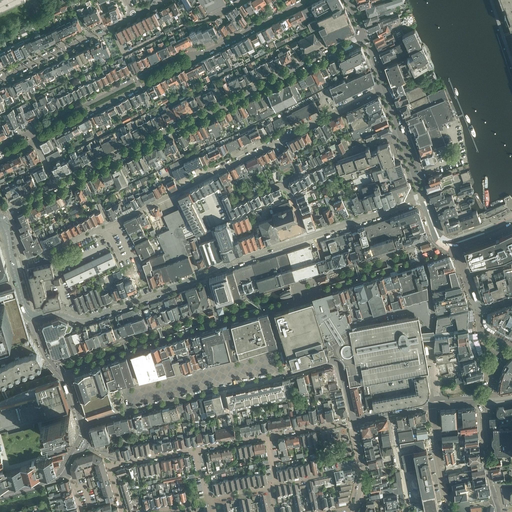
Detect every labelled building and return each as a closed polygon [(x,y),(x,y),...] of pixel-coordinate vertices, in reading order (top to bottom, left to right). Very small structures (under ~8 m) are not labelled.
[(97,10),(97,9),(91,12),(91,11),(92,10),(90,5),(91,4),(89,0),(85,2),(90,12),(95,23),(102,20),(100,16),(97,10)] [(104,9),(108,7),(106,4),(109,3),(108,0),(101,3),(104,9)] [(179,2),(178,1),(178,2),(181,8),(184,6),(185,8),(191,5),(187,0),(180,0),(181,1),(179,2)] [(199,0),(197,0),(196,1),(198,5),(197,5),(200,11),(197,13),(200,18),(208,13),(199,0)] [(199,0),(208,13),(211,12),(211,11),(211,10),(214,9),(215,9),(214,8),(218,7),(221,5),(222,5),(225,3),(225,4),(225,3),(226,3),(223,0),(199,0)] [(247,9),(249,12),(250,13),(257,9),(251,0),(250,0),(247,3),(248,5),(246,7),(247,9)] [(266,3),(264,0),(253,0),(253,1),(252,2),(258,10),(261,9),(264,14),(268,11),(263,5),(266,3)] [(272,0),(278,10),(281,8),(275,0),(272,0)] [(301,10),(306,19),(308,22),(308,23),(315,19),(315,18),(316,18),(316,19),(333,11),(334,14),(345,8),(343,9),(340,2),(341,1),(340,0),(320,0),(312,5),(308,6),(301,10)] [(370,0),(362,0),(357,2),(359,8),(360,8),(372,5),(371,2),(370,0)] [(377,4),(366,8),(368,16),(392,8),(403,4),(403,2),(403,1),(402,0),(390,0),(377,4)] [(511,0),(502,0),(503,3),(502,4),(503,3),(505,9),(504,9),(510,27),(511,26),(511,0)] [(176,19),(178,23),(180,26),(185,25),(182,19),(177,15),(176,13),(180,11),(178,6),(177,7),(175,2),(170,5),(171,5),(169,6),(173,14),(176,19)] [(249,12),(247,9),(246,9),(243,4),(238,8),(243,16),(249,12)] [(109,9),(114,21),(118,19),(119,18),(118,18),(121,17),(118,10),(118,9),(117,6),(109,9)] [(170,15),(173,14),(169,6),(168,6),(167,6),(166,7),(166,8),(164,9),(171,21),(173,20),(170,15)] [(236,7),(231,11),(235,17),(237,15),(236,14),(239,13),(236,7)] [(89,26),(95,23),(90,12),(85,15),(85,14),(86,13),(83,8),(81,9),(80,8),(76,10),(77,11),(78,10),(81,17),(84,15),(89,26)] [(153,10),(158,19),(160,24),(163,23),(161,18),(162,17),(157,8),(153,10)] [(308,22),(310,28),(311,30),(318,27),(316,23),(318,22),(319,26),(327,43),(353,32),(354,29),(345,8),(334,14),(333,11),(316,19),(316,18),(315,18),(315,19),(308,23),(308,22)] [(368,16),(363,18),(366,24),(372,22),(379,19),(378,16),(393,11),(392,8),(368,16)] [(169,22),(171,21),(164,9),(163,9),(162,9),(161,10),(160,10),(160,11),(164,19),(166,17),(169,22)] [(189,11),(194,20),(198,18),(193,9),(189,11)] [(295,13),(289,17),(293,24),(294,26),(293,24),(299,21),(305,18),(306,20),(306,19),(301,10),(295,13)] [(238,21),(235,17),(231,11),(228,13),(227,14),(229,18),(231,17),(232,19),(234,23),(235,23),(238,21)] [(108,12),(104,14),(109,24),(112,22),(109,15),(108,12)] [(154,13),(149,15),(154,25),(159,23),(154,13)] [(104,14),(100,16),(102,20),(105,26),(109,24),(104,14)] [(382,20),(366,26),(369,31),(370,32),(371,31),(383,25),(384,26),(399,19),(400,18),(398,14),(390,17),(382,20)] [(149,15),(144,18),(150,28),(154,25),(149,15)] [(235,17),(238,21),(241,26),(243,25),(244,25),(246,24),(246,23),(242,16),(239,18),(238,17),(239,17),(238,15),(237,15),(235,17)] [(384,26),(376,30),(379,36),(390,31),(392,29),(398,26),(399,29),(404,27),(403,25),(405,24),(408,25),(411,24),(413,20),(411,17),(408,16),(404,17),(403,21),(401,22),(399,19),(384,26)] [(219,18),(213,21),(217,27),(218,26),(217,25),(222,22),(223,23),(224,22),(223,21),(221,17),(220,18),(219,18)] [(144,18),(140,20),(145,30),(150,28),(144,18)] [(72,22),(73,23),(77,31),(82,29),(78,19),(72,22)] [(232,19),(230,20),(236,29),(239,27),(239,28),(242,27),(241,26),(238,21),(235,23),(234,23),(232,19)] [(289,31),(290,30),(288,25),(287,24),(286,22),(285,19),(283,20),(281,20),(281,21),(284,28),(287,27),(289,31)] [(140,20),(135,23),(140,33),(145,30),(140,20)] [(236,29),(230,20),(229,20),(227,21),(229,23),(226,25),(231,32),(236,29)] [(280,21),(276,23),(282,35),(284,34),(283,32),(285,30),(280,21)] [(67,23),(67,25),(72,34),(73,34),(74,33),(75,32),(77,31),(73,23),(71,24),(70,22),(67,23)] [(135,23),(130,25),(135,35),(140,33),(135,23)] [(282,35),(276,23),(272,25),(277,35),(279,34),(280,36),(282,35)] [(65,24),(62,25),(67,36),(68,36),(69,36),(69,35),(71,34),(72,34),(67,25),(66,26),(65,24)] [(56,28),(57,29),(61,39),(61,38),(61,39),(62,38),(63,39),(64,38),(64,37),(65,37),(67,36),(62,25),(56,28)] [(130,25),(125,27),(130,38),(135,35),(130,25)] [(218,26),(217,27),(222,36),(224,34),(226,33),(227,34),(228,33),(228,32),(229,31),(224,25),(221,27),(220,25),(218,26)] [(262,30),(267,41),(272,50),(279,46),(278,44),(275,45),(272,38),(274,37),(272,34),(275,33),(271,25),(262,30)] [(213,26),(208,29),(213,39),(215,37),(216,39),(219,38),(213,26)] [(125,27),(120,30),(125,40),(130,38),(125,27)] [(57,29),(52,31),(56,41),(61,39),(57,29)] [(182,39),(179,40),(183,48),(186,47),(186,46),(188,45),(187,45),(181,30),(180,29),(178,30),(179,33),(182,39)] [(183,29),(181,30),(187,45),(189,45),(190,45),(192,44),(192,43),(193,43),(187,32),(185,33),(183,29)] [(208,29),(202,32),(207,41),(210,40),(211,42),(214,40),(213,39),(208,29)] [(379,36),(373,39),(375,43),(391,35),(397,31),(396,29),(390,32),(390,31),(379,36)] [(125,40),(120,30),(115,32),(120,42),(125,40)] [(196,32),(195,30),(189,33),(194,43),(197,41),(198,43),(201,42),(196,32)] [(201,30),(196,32),(201,42),(203,41),(204,43),(207,41),(202,32),(201,30)] [(262,30),(256,33),(261,41),(264,40),(265,42),(267,41),(262,30)] [(391,35),(375,43),(377,47),(387,42),(387,41),(394,38),(395,39),(401,36),(403,35),(404,35),(401,30),(391,35)] [(422,45),(414,30),(404,35),(403,35),(410,50),(410,51),(413,57),(411,58),(410,57),(407,58),(414,74),(431,64),(428,59),(429,58),(422,45)] [(52,31),(47,33),(51,43),(54,42),(56,41),(52,31)] [(294,49),(301,45),(301,47),(300,47),(301,48),(302,48),(304,53),(320,45),(314,32),(291,44),(294,49)] [(47,33),(41,36),(46,46),(48,45),(51,43),(51,44),(51,43),(47,33)] [(171,33),(170,34),(178,51),(179,50),(180,49),(180,50),(182,49),(182,48),(183,48),(179,40),(176,41),(173,36),(171,33)] [(256,33),(249,37),(253,44),(258,42),(261,46),(263,45),(261,41),(256,33)] [(35,36),(35,37),(41,48),(46,46),(41,36),(40,34),(35,36)] [(178,51),(170,34),(168,35),(169,37),(169,38),(172,43),(169,45),(172,53),(173,53),(174,53),(175,52),(176,51),(178,51)] [(403,35),(401,36),(403,41),(379,52),(381,56),(382,56),(382,57),(382,58),(383,61),(397,55),(397,56),(409,50),(409,51),(410,51),(410,50),(403,35)] [(403,41),(401,36),(395,39),(393,40),(393,41),(377,48),(379,52),(403,41)] [(35,37),(30,39),(36,51),(41,48),(35,37)] [(159,40),(160,43),(166,56),(168,55),(169,55),(171,54),(171,53),(172,53),(168,45),(167,44),(164,45),(161,38),(159,39),(159,40)] [(252,46),(248,38),(242,40),(247,49),(248,52),(253,49),(252,47),(252,46)] [(36,51),(30,39),(30,40),(30,39),(25,42),(26,44),(30,53),(31,53),(32,53),(33,53),(34,52),(36,51)] [(242,40),(237,43),(242,52),(247,49),(242,40)] [(10,42),(11,45),(12,45),(18,58),(20,57),(22,57),(23,57),(24,55),(18,43),(15,44),(14,44),(12,41),(10,42)] [(22,41),(18,43),(24,55),(24,56),(30,54),(25,44),(25,43),(23,44),(22,41)] [(107,55),(111,54),(107,45),(104,47),(102,42),(100,43),(99,41),(95,43),(96,45),(101,55),(104,54),(105,56),(107,55)] [(11,45),(7,47),(5,42),(2,43),(11,61),(13,60),(15,61),(17,60),(17,58),(11,45)] [(157,50),(157,51),(161,58),(162,58),(163,58),(164,58),(164,57),(166,56),(160,43),(159,43),(158,44),(160,49),(157,50)] [(237,43),(232,46),(231,46),(236,55),(242,52),(237,43)] [(150,44),(148,45),(156,61),(158,60),(157,60),(161,58),(157,51),(155,52),(152,47),(150,44)] [(104,61),(101,55),(96,45),(94,46),(94,45),(93,45),(92,46),(91,47),(96,58),(98,56),(101,62),(104,61)] [(147,56),(151,64),(154,62),(155,62),(156,61),(148,45),(146,45),(148,49),(147,49),(150,54),(147,56)] [(84,50),(88,59),(89,58),(89,59),(88,60),(91,65),(94,64),(91,59),(95,58),(90,47),(89,48),(88,47),(87,48),(86,49),(84,50)] [(236,59),(230,47),(229,48),(228,47),(227,48),(227,49),(230,56),(232,55),(235,61),(236,60),(236,59)] [(344,75),(365,66),(365,67),(369,65),(368,65),(365,58),(366,58),(366,57),(361,47),(338,58),(342,70),(344,75)] [(0,54),(0,55),(5,64),(7,63),(9,64),(10,63),(11,62),(11,61),(6,50),(2,52),(0,48),(0,54)] [(276,49),(279,55),(283,63),(290,60),(291,58),(289,55),(291,54),(289,50),(287,51),(283,53),(282,51),(280,52),(279,50),(281,49),(280,48),(276,49)] [(140,49),(138,50),(145,66),(147,65),(147,66),(147,65),(148,65),(150,65),(150,64),(151,64),(147,56),(144,57),(141,52),(140,49)] [(221,52),(227,62),(230,69),(232,68),(229,61),(227,58),(229,57),(226,49),(225,50),(224,49),(223,50),(223,51),(221,52)] [(88,59),(84,50),(80,52),(84,61),(88,59)] [(145,66),(138,50),(135,51),(139,59),(136,61),(140,69),(141,69),(142,69),(143,68),(144,67),(146,66),(145,66)] [(80,64),(84,61),(80,52),(75,54),(80,64)] [(220,52),(214,54),(218,62),(224,58),(223,56),(222,56),(220,52)] [(209,57),(209,58),(211,61),(213,65),(218,63),(218,62),(214,54),(209,57)] [(72,56),(70,57),(75,67),(80,64),(75,55),(72,56)] [(272,58),(273,59),(277,68),(284,65),(283,63),(279,55),(272,58)] [(272,71),(277,68),(273,59),(269,61),(267,56),(264,57),(266,62),(267,62),(272,71)] [(70,57),(65,60),(70,69),(75,67),(70,57)] [(414,74),(407,58),(393,64),(393,63),(387,66),(390,75),(391,74),(395,82),(391,84),(392,85),(401,81),(405,79),(414,74)] [(205,71),(206,73),(211,71),(206,60),(205,59),(200,62),(205,71)] [(60,62),(64,71),(70,69),(65,60),(60,62)] [(136,60),(132,62),(136,71),(140,69),(136,60)] [(326,65),(327,66),(335,81),(338,79),(336,75),(335,75),(333,76),(333,75),(333,73),(339,70),(334,61),(333,60),(331,61),(331,62),(330,63),(326,65)] [(56,64),(55,64),(59,74),(64,71),(60,62),(56,63),(56,64)] [(110,71),(111,71),(114,79),(120,77),(114,66),(112,62),(110,64),(113,69),(110,71)] [(136,71),(132,62),(128,63),(132,72),(136,71)] [(254,62),(252,64),(255,69),(259,77),(265,74),(260,65),(257,67),(254,62)] [(266,62),(260,65),(265,74),(271,71),(267,62),(266,62)] [(114,65),(114,66),(120,77),(125,74),(121,68),(119,63),(117,64),(114,65)] [(55,64),(49,67),(54,76),(59,74),(55,64)] [(251,70),(248,71),(252,80),(259,77),(255,69),(252,64),(248,65),(251,70)] [(127,65),(121,68),(125,74),(130,72),(127,65)] [(193,65),(189,67),(193,76),(195,75),(196,78),(198,77),(193,65)] [(324,65),(319,67),(324,76),(327,75),(329,78),(330,77),(331,79),(327,82),(328,85),(335,81),(327,66),(326,66),(325,65),(324,65)] [(369,66),(369,65),(365,67),(365,66),(344,75),(345,79),(345,80),(354,76),(355,76),(371,69),(369,65),(369,66)] [(102,67),(103,69),(109,82),(114,79),(111,71),(106,73),(105,71),(106,71),(104,66),(102,67)] [(44,69),(49,79),(54,76),(49,67),(44,69)] [(245,73),(243,75),(247,83),(252,80),(248,71),(245,67),(243,68),(245,73)] [(319,67),(311,71),(317,83),(320,88),(320,89),(323,87),(321,82),(323,81),(322,80),(325,79),(324,76),(319,67)] [(39,72),(43,79),(43,81),(49,79),(44,69),(39,72)] [(105,75),(101,77),(104,84),(109,82),(103,69),(101,70),(103,73),(104,73),(105,75)] [(234,70),(237,76),(242,85),(247,83),(243,75),(240,76),(237,70),(236,71),(236,69),(234,70)] [(345,79),(330,86),(335,101),(336,101),(335,100),(341,97),(343,97),(343,95),(349,93),(350,94),(375,82),(371,69),(355,76),(354,76),(345,80),(345,79)] [(92,71),(95,78),(99,87),(104,84),(101,77),(97,79),(93,70),(92,71)] [(181,73),(180,73),(186,83),(188,82),(186,80),(189,78),(188,76),(184,70),(180,72),(181,73)] [(304,76),(308,84),(309,85),(312,92),(320,89),(320,88),(315,79),(311,71),(306,74),(305,75),(305,74),(304,75),(304,76)] [(33,75),(32,75),(37,84),(37,85),(41,83),(43,87),(45,85),(43,81),(43,79),(42,80),(38,72),(36,73),(35,72),(33,73),(33,74),(33,75)] [(89,73),(86,74),(94,90),(100,87),(99,87),(95,78),(92,80),(89,73)] [(185,89),(183,90),(184,93),(189,91),(186,83),(180,73),(179,74),(178,73),(177,74),(177,75),(176,75),(180,82),(182,81),(185,88),(185,89)] [(224,75),(224,77),(227,82),(231,91),(236,88),(235,88),(236,88),(230,74),(229,73),(224,75)] [(232,73),(230,74),(236,88),(237,87),(238,87),(242,85),(237,76),(234,78),(232,73)] [(88,84),(85,85),(88,92),(94,90),(86,74),(84,76),(88,84)] [(30,86),(29,86),(32,92),(35,90),(33,86),(37,84),(32,75),(30,76),(29,75),(27,76),(26,77),(26,78),(30,86)] [(175,75),(170,77),(172,82),(173,81),(175,86),(177,84),(178,87),(181,86),(175,75)] [(75,79),(80,88),(83,95),(88,92),(85,85),(82,86),(80,80),(82,79),(81,76),(75,79)] [(298,79),(302,86),(302,87),(308,84),(304,76),(301,77),(301,76),(299,77),(298,78),(298,79)] [(220,79),(223,85),(227,93),(231,91),(227,82),(224,77),(220,79)] [(22,78),(19,80),(24,89),(22,90),(26,98),(27,100),(31,98),(30,97),(26,88),(29,86),(30,86),(26,78),(24,79),(22,78)] [(294,79),(293,80),(297,87),(298,88),(302,86),(298,79),(298,78),(294,80),(294,79)] [(14,84),(17,90),(17,92),(22,90),(24,89),(19,80),(17,81),(16,82),(14,84)] [(161,82),(166,92),(168,96),(170,95),(166,88),(169,87),(165,80),(161,82)] [(217,80),(214,81),(222,95),(227,93),(223,85),(220,86),(217,80)] [(289,82),(289,83),(297,99),(298,100),(302,98),(298,92),(296,87),(297,87),(293,80),(292,81),(289,82)] [(211,88),(212,89),(216,98),(222,95),(214,81),(212,82),(214,87),(211,88)] [(396,96),(422,85),(424,83),(423,81),(421,82),(421,81),(404,89),(401,82),(392,85),(393,89),(394,92),(394,93),(396,96)] [(154,86),(158,94),(158,95),(159,95),(160,97),(162,96),(161,94),(165,91),(160,82),(154,86)] [(75,90),(74,90),(72,91),(67,83),(66,83),(73,99),(74,98),(74,99),(78,97),(75,90)] [(297,99),(289,83),(288,84),(284,86),(283,86),(283,85),(282,86),(280,87),(279,87),(277,88),(276,89),(274,90),(273,90),(273,91),(269,94),(268,93),(268,94),(277,111),(292,104),(291,102),(297,99)] [(7,87),(10,95),(12,98),(15,96),(16,97),(19,95),(17,92),(17,90),(16,90),(13,85),(11,86),(11,85),(10,85),(9,84),(8,85),(7,86),(7,87)] [(206,84),(204,85),(211,100),(212,99),(212,100),(216,98),(212,89),(209,91),(206,84)] [(62,85),(59,86),(67,102),(72,100),(69,92),(66,94),(62,85)] [(202,86),(205,93),(202,94),(206,103),(210,101),(210,100),(211,100),(204,85),(202,86)] [(400,107),(426,95),(422,85),(396,96),(395,97),(394,97),(394,98),(398,108),(400,107)] [(61,96),(58,98),(61,105),(67,102),(59,86),(57,87),(59,92),(61,96)] [(73,88),(74,90),(75,90),(78,97),(83,95),(80,88),(77,89),(76,86),(73,88)] [(152,97),(158,94),(154,86),(148,89),(152,97)] [(12,98),(10,95),(6,87),(4,88),(3,88),(1,88),(1,89),(0,90),(7,104),(14,101),(12,98)] [(427,95),(431,104),(403,116),(410,135),(411,136),(412,138),(411,138),(412,138),(413,143),(414,145),(414,146),(414,145),(415,148),(415,149),(417,149),(418,153),(417,154),(418,154),(417,155),(433,149),(445,145),(439,129),(443,128),(443,125),(456,119),(454,115),(453,113),(452,109),(451,106),(449,102),(448,99),(446,95),(445,92),(444,88),(427,95)] [(50,96),(52,100),(56,107),(61,105),(58,98),(58,97),(55,99),(52,92),(55,90),(54,89),(48,91),(50,96)] [(148,90),(146,91),(145,91),(144,90),(143,91),(143,92),(141,93),(147,105),(149,104),(147,99),(150,98),(149,97),(151,96),(148,90)] [(0,107),(3,113),(9,109),(8,107),(5,109),(1,100),(4,99),(0,91),(0,107)] [(190,92),(185,95),(187,99),(193,109),(191,110),(193,109),(197,107),(199,106),(193,94),(194,94),(192,91),(190,92)] [(56,107),(52,100),(49,101),(46,96),(47,95),(45,93),(42,94),(46,103),(46,102),(50,110),(56,107)] [(135,96),(138,102),(139,102),(141,101),(143,104),(146,103),(140,93),(138,94),(137,94),(136,94),(136,95),(135,96)] [(206,103),(202,94),(201,93),(195,96),(200,106),(206,103)] [(267,93),(253,100),(262,118),(277,111),(268,94),(267,93)] [(285,111),(291,123),(319,109),(314,100),(317,98),(315,94),(287,107),(288,109),(285,111)] [(42,104),(39,106),(43,114),(48,111),(45,105),(46,104),(42,95),(38,96),(42,104)] [(135,95),(130,98),(134,107),(140,104),(139,102),(138,102),(135,96),(135,95)] [(178,99),(173,102),(174,105),(181,102),(186,113),(187,112),(191,110),(193,109),(187,99),(185,95),(177,99),(178,99)] [(426,95),(400,107),(401,109),(403,115),(429,104),(429,102),(426,95)] [(346,113),(350,121),(366,114),(382,107),(382,106),(381,106),(379,102),(381,101),(378,96),(357,108),(346,113)] [(38,106),(39,106),(35,98),(33,99),(35,102),(33,103),(36,107),(32,109),(36,117),(42,114),(38,106)] [(128,99),(122,102),(126,110),(132,106),(128,99)] [(255,117),(256,119),(257,121),(262,118),(253,100),(250,101),(250,102),(248,103),(248,102),(245,104),(251,115),(254,113),(256,117),(255,117)] [(126,110),(122,102),(116,105),(120,112),(126,110)] [(170,103),(172,108),(174,110),(175,110),(178,117),(186,113),(181,102),(174,105),(173,102),(170,103)] [(25,112),(28,120),(35,117),(31,109),(32,109),(30,104),(28,105),(30,110),(25,112)] [(172,120),(166,108),(164,105),(164,104),(161,105),(162,106),(164,110),(161,112),(166,123),(170,121),(172,120)] [(26,115),(21,105),(17,107),(19,112),(20,114),(16,116),(21,127),(25,125),(25,123),(28,121),(25,116),(26,115)] [(238,108),(241,115),(247,125),(249,124),(245,116),(248,114),(243,105),(238,108)] [(114,106),(107,110),(110,116),(118,113),(117,110),(116,110),(114,106)] [(168,107),(166,108),(172,120),(174,119),(177,117),(174,110),(172,108),(169,110),(168,107)] [(350,121),(354,131),(369,125),(369,126),(387,118),(386,118),(386,117),(386,116),(382,107),(382,108),(382,107),(366,114),(350,121)] [(237,108),(232,111),(235,118),(233,120),(232,120),(234,123),(235,126),(238,124),(237,121),(239,120),(243,128),(247,126),(247,125),(241,115),(237,108)] [(17,126),(19,125),(14,114),(15,114),(13,109),(0,115),(0,119),(0,121),(4,119),(5,120),(6,120),(5,119),(6,119),(11,129),(13,128),(15,129),(17,128),(17,126)] [(110,124),(104,111),(100,113),(106,126),(110,124)] [(232,118),(229,112),(224,114),(224,115),(229,124),(229,125),(234,123),(232,120),(233,120),(232,118)] [(134,113),(122,120),(123,123),(135,116),(134,113)] [(94,116),(97,123),(98,125),(102,124),(101,122),(102,122),(99,114),(94,116)] [(159,117),(156,118),(160,125),(165,123),(161,115),(159,117)] [(229,124),(224,115),(223,115),(222,115),(221,116),(219,118),(223,125),(225,124),(226,126),(229,124)] [(286,115),(279,118),(283,126),(289,123),(286,115)] [(135,120),(137,124),(137,125),(139,124),(137,122),(142,120),(143,123),(139,125),(141,130),(143,134),(149,131),(142,116),(135,120)] [(160,125),(156,118),(156,117),(153,118),(152,116),(150,118),(151,119),(155,128),(160,125)] [(329,122),(333,130),(345,124),(341,116),(340,117),(339,116),(338,117),(338,118),(332,120),(330,120),(330,121),(329,122)] [(143,119),(149,131),(154,128),(150,119),(146,121),(145,118),(143,119)] [(217,131),(218,132),(218,133),(219,133),(221,138),(228,135),(225,130),(223,126),(222,127),(217,118),(212,120),(214,125),(213,126),(216,131),(217,131)] [(283,126),(279,118),(273,121),(274,124),(276,129),(283,126)] [(354,131),(358,138),(363,136),(364,135),(366,136),(386,127),(385,126),(389,124),(388,122),(387,118),(369,126),(369,125),(361,128),(354,131)] [(89,119),(84,121),(88,129),(92,127),(91,125),(92,124),(91,123),(89,119)] [(267,120),(268,122),(266,123),(264,120),(261,121),(263,125),(264,124),(268,133),(275,130),(271,121),(270,121),(270,119),(267,120)] [(215,134),(218,132),(217,131),(216,131),(213,126),(214,125),(212,120),(207,123),(212,133),(214,132),(215,134)] [(84,121),(79,124),(82,130),(82,132),(88,129),(84,121)] [(14,134),(12,130),(11,130),(7,122),(2,124),(8,136),(14,134)] [(200,126),(204,136),(209,144),(216,141),(215,138),(209,141),(208,138),(212,136),(206,123),(204,124),(203,125),(202,125),(200,126)] [(131,131),(134,138),(142,134),(138,127),(137,125),(137,124),(135,125),(136,128),(131,131)] [(332,137),(325,124),(320,126),(327,139),(332,137)] [(71,128),(75,135),(76,137),(80,134),(79,132),(76,125),(71,128)] [(125,125),(123,126),(130,140),(131,140),(134,138),(130,129),(127,131),(125,125)] [(123,126),(121,127),(123,132),(124,131),(124,132),(121,134),(125,143),(129,141),(129,140),(130,140),(123,126)] [(202,137),(204,136),(200,126),(196,128),(203,142),(204,144),(205,144),(202,137)] [(256,126),(248,130),(252,140),(261,136),(256,126)] [(263,126),(258,129),(261,136),(267,133),(263,126)] [(313,129),(316,134),(316,135),(316,136),(317,137),(319,136),(319,137),(321,136),(324,141),(327,140),(319,126),(315,128),(313,129)] [(363,136),(358,138),(354,140),(356,144),(356,145),(365,142),(374,138),(390,132),(390,131),(391,130),(391,129),(389,126),(386,127),(366,136),(364,135),(363,136)] [(113,132),(119,145),(120,146),(123,144),(123,143),(125,142),(125,143),(121,134),(118,128),(118,129),(113,132)] [(200,143),(203,142),(196,128),(192,130),(196,139),(199,138),(199,139),(199,141),(200,143)] [(248,130),(247,128),(239,132),(245,144),(252,140),(248,130)] [(67,130),(63,132),(67,139),(68,140),(72,138),(71,137),(67,130)] [(196,140),(196,139),(192,130),(189,132),(187,132),(186,133),(188,138),(187,138),(189,142),(191,141),(191,142),(196,140)] [(63,132),(59,134),(64,143),(66,146),(68,145),(65,139),(67,139),(63,132)] [(113,132),(99,139),(106,152),(109,150),(119,145),(113,132)] [(239,132),(232,135),(237,147),(240,145),(240,146),(242,145),(242,144),(244,143),(239,132)] [(301,135),(306,143),(311,140),(307,132),(305,134),(304,133),(302,134),(302,135),(301,135)] [(59,134),(55,136),(59,143),(61,142),(62,144),(64,143),(59,134)] [(177,137),(182,147),(183,146),(185,149),(187,148),(185,145),(189,144),(184,134),(177,137)] [(237,147),(232,135),(224,139),(229,151),(237,147)] [(301,135),(297,137),(302,148),(306,145),(301,135)] [(59,143),(55,136),(52,138),(56,146),(58,145),(59,147),(60,147),(61,149),(62,148),(59,143)] [(297,137),(292,140),(298,150),(302,148),(297,137)] [(39,144),(44,152),(56,146),(52,138),(39,144)] [(162,145),(166,151),(167,154),(170,152),(171,154),(171,155),(172,158),(173,158),(174,161),(176,160),(176,159),(184,156),(183,153),(180,154),(178,149),(173,139),(169,141),(167,142),(162,145)] [(288,142),(291,147),(293,152),(298,150),(292,140),(288,142)] [(378,148),(375,149),(371,151),(369,147),(365,148),(366,150),(339,160),(337,161),(338,163),(336,163),(340,174),(349,170),(371,163),(371,161),(379,158),(382,168),(396,163),(395,163),(394,158),(393,158),(391,153),(392,152),(389,145),(388,145),(387,143),(388,143),(387,143),(386,143),(386,141),(382,143),(383,144),(377,146),(378,148)] [(341,142),(336,144),(337,148),(340,153),(345,151),(345,150),(341,142)] [(90,149),(86,151),(91,160),(96,157),(89,143),(88,144),(90,149)] [(101,143),(97,146),(101,155),(106,152),(101,143)] [(228,151),(224,143),(218,146),(218,147),(221,155),(222,154),(222,155),(223,155),(224,154),(225,153),(228,151)] [(211,145),(212,147),(216,157),(221,155),(218,147),(215,148),(213,144),(211,145)] [(332,150),(330,145),(329,145),(327,146),(329,149),(326,151),(323,146),(322,144),(318,146),(319,147),(320,149),(322,153),(320,154),(324,161),(335,156),(334,153),(332,150)] [(165,152),(162,145),(156,148),(162,160),(162,161),(165,159),(167,163),(170,161),(167,154),(166,151),(165,152)] [(78,148),(81,154),(85,163),(91,160),(86,151),(83,152),(82,149),(85,148),(84,146),(78,148)] [(101,155),(97,146),(92,148),(97,157),(101,155)] [(216,157),(212,147),(207,150),(211,159),(216,157)] [(291,147),(288,148),(293,158),(294,158),(294,159),(297,157),(296,155),(295,155),(293,152),(291,147)] [(152,149),(150,150),(158,167),(161,166),(158,161),(162,160),(156,148),(152,150),(152,149)] [(278,160),(280,163),(281,166),(285,164),(284,163),(293,159),(293,158),(288,148),(283,151),(284,152),(279,155),(280,159),(278,160)] [(26,153),(28,156),(26,157),(25,155),(22,157),(24,161),(25,160),(29,158),(37,154),(36,154),(35,153),(35,152),(34,149),(29,151),(27,152),(26,153)] [(278,164),(280,163),(278,160),(273,149),(271,150),(270,150),(268,151),(268,152),(271,159),(275,158),(278,164)] [(75,150),(72,151),(79,165),(81,164),(81,165),(85,163),(81,154),(77,155),(75,150)] [(144,153),(149,165),(153,164),(155,169),(158,167),(150,150),(148,151),(148,152),(144,153)] [(79,165),(72,151),(69,153),(70,154),(72,158),(69,160),(73,168),(77,166),(79,165)] [(203,163),(200,157),(198,152),(182,159),(169,165),(175,177),(176,180),(189,173),(188,170),(203,163)] [(200,157),(203,163),(210,160),(207,152),(200,156),(200,157)] [(268,160),(269,164),(272,163),(267,152),(265,153),(264,153),(263,154),(262,155),(265,161),(268,160)] [(139,156),(138,157),(146,174),(148,172),(148,171),(146,167),(150,166),(149,165),(144,153),(144,154),(143,154),(139,156)] [(29,158),(30,162),(29,163),(31,167),(28,169),(28,170),(37,166),(36,165),(35,162),(39,160),(39,159),(38,158),(39,158),(37,154),(29,158)] [(314,157),(318,164),(323,162),(319,154),(314,157)] [(259,156),(257,157),(260,164),(261,164),(263,169),(263,170),(265,169),(263,164),(263,163),(265,162),(261,155),(260,155),(259,156)] [(433,155),(421,159),(422,161),(424,165),(424,166),(427,165),(432,163),(435,162),(435,161),(436,161),(437,160),(435,157),(434,156),(433,157),(433,155)] [(17,157),(15,158),(19,166),(24,163),(20,156),(19,156),(17,157)] [(307,157),(312,166),(317,164),(313,157),(310,158),(309,156),(307,157)] [(132,159),(137,169),(139,172),(142,171),(143,175),(146,174),(138,157),(132,159)] [(251,160),(254,167),(258,166),(260,171),(263,169),(261,164),(260,164),(257,157),(256,157),(251,160)] [(10,161),(14,168),(19,166),(15,158),(13,160),(12,159),(11,160),(10,161)] [(307,164),(302,166),(299,158),(297,159),(299,163),(295,164),(299,171),(304,169),(311,166),(308,160),(306,162),(307,164)] [(132,171),(137,169),(132,159),(127,162),(132,171)] [(52,169),(56,177),(72,169),(68,160),(52,169)] [(249,170),(254,167),(251,160),(246,162),(249,170)] [(7,162),(5,164),(9,171),(14,168),(10,161),(9,161),(7,162)] [(381,181),(405,173),(400,161),(369,172),(372,180),(379,178),(381,181)] [(126,162),(120,165),(123,171),(125,176),(129,175),(127,172),(130,170),(126,162)] [(241,165),(240,165),(243,173),(248,171),(244,163),(241,165)] [(323,168),(327,177),(330,176),(329,173),(336,170),(333,163),(323,168)] [(9,171),(5,164),(3,164),(2,164),(1,165),(1,166),(0,166),(4,173),(9,171)] [(33,170),(31,171),(33,176),(35,175),(38,180),(42,178),(44,177),(45,178),(47,177),(47,175),(42,165),(38,168),(33,170)] [(123,171),(120,165),(120,166),(117,167),(117,166),(114,168),(112,170),(112,169),(111,170),(114,175),(119,187),(128,182),(125,176),(123,171)] [(238,166),(236,167),(241,178),(242,177),(243,179),(246,178),(245,176),(243,177),(242,175),(241,174),(243,173),(240,165),(238,166)] [(241,178),(236,167),(235,167),(230,170),(234,178),(236,177),(238,180),(240,179),(241,182),(244,181),(243,179),(242,177),(241,178)] [(316,170),(319,178),(321,181),(326,178),(325,176),(322,168),(316,170)] [(102,174),(106,183),(115,179),(110,170),(102,174)] [(224,173),(230,185),(231,185),(229,180),(232,179),(229,171),(224,173)] [(319,178),(316,171),(310,173),(314,181),(319,178)] [(470,179),(467,171),(460,174),(463,181),(470,179)] [(219,175),(227,193),(232,190),(230,185),(224,173),(223,174),(223,173),(219,175)] [(405,173),(381,181),(383,189),(388,188),(388,186),(407,180),(405,173)] [(430,184),(437,182),(450,177),(453,176),(452,173),(443,176),(442,173),(429,178),(429,179),(430,184)] [(26,180),(27,181),(31,189),(32,189),(36,187),(37,186),(31,174),(26,176),(28,180),(26,180)] [(22,177),(20,178),(22,183),(21,183),(26,192),(31,189),(27,181),(25,182),(24,181),(25,179),(23,175),(21,176),(22,177)] [(102,192),(103,194),(106,193),(105,190),(103,191),(100,187),(103,185),(106,184),(102,175),(101,175),(100,175),(99,176),(99,177),(98,177),(93,180),(99,193),(102,192)] [(308,175),(303,177),(304,178),(307,185),(312,183),(308,175)] [(218,177),(214,179),(218,187),(222,185),(218,177)] [(450,177),(437,182),(430,184),(426,186),(428,192),(439,188),(442,187),(441,185),(442,185),(452,181),(450,177)] [(15,181),(14,182),(20,194),(26,192),(21,183),(22,183),(20,178),(17,180),(19,184),(16,185),(15,181)] [(162,179),(164,184),(166,188),(169,187),(171,192),(178,189),(176,185),(174,180),(173,180),(172,178),(166,181),(164,178),(162,179)] [(181,203),(178,205),(179,207),(186,222),(181,224),(186,238),(196,234),(197,234),(203,231),(196,215),(189,202),(218,188),(218,187),(214,179),(214,178),(199,185),(199,186),(178,197),(181,203)] [(304,178),(299,180),(302,187),(302,188),(307,186),(307,185),(304,178)] [(88,181),(93,191),(94,194),(97,192),(95,190),(97,189),(93,179),(88,181)] [(154,180),(156,183),(160,192),(163,191),(164,192),(165,191),(165,190),(166,190),(162,183),(159,184),(156,179),(154,180)] [(299,180),(294,182),(297,189),(297,190),(302,188),(302,187),(299,180)] [(108,183),(111,189),(118,185),(117,184),(114,186),(112,181),(108,183)] [(362,198),(366,209),(369,208),(383,203),(384,207),(390,204),(390,203),(395,202),(396,203),(404,200),(403,199),(403,198),(404,195),(405,195),(407,191),(407,190),(408,187),(409,187),(410,187),(407,181),(381,191),(380,189),(379,190),(376,183),(375,182),(367,185),(368,186),(362,188),(365,197),(362,198)] [(13,186),(11,188),(15,197),(19,195),(20,194),(14,182),(12,183),(13,186)] [(91,198),(92,198),(93,201),(95,200),(95,198),(94,199),(94,198),(86,182),(81,185),(85,194),(88,192),(91,198)] [(294,182),(289,184),(292,192),(292,193),(297,190),(297,189),(294,182)] [(15,197),(11,188),(9,185),(8,185),(7,183),(5,184),(6,186),(4,187),(6,192),(4,193),(6,197),(8,196),(9,199),(9,200),(10,200),(14,198),(15,197)] [(162,195),(160,192),(156,183),(154,184),(155,188),(152,189),(157,198),(162,195)] [(470,183),(460,186),(461,191),(472,188),(471,187),(470,183)] [(279,187),(271,191),(274,196),(281,192),(279,187)] [(452,187),(447,188),(443,190),(443,189),(428,194),(431,201),(434,200),(452,194),(455,193),(453,188),(452,187)] [(76,193),(80,201),(80,202),(83,200),(83,199),(86,197),(81,188),(80,188),(78,189),(78,190),(75,191),(76,193)] [(147,188),(145,189),(151,201),(156,198),(153,191),(149,192),(147,188)] [(458,192),(459,197),(465,196),(464,194),(467,193),(469,193),(473,192),(473,191),(473,189),(471,188),(458,192)] [(151,201),(145,189),(143,190),(144,191),(140,193),(146,203),(151,201)] [(67,205),(70,203),(69,202),(75,200),(76,203),(80,201),(76,193),(73,194),(72,190),(62,195),(67,205)] [(271,190),(266,193),(269,200),(275,198),(274,196),(271,191),(271,190)] [(136,197),(140,206),(145,204),(141,195),(139,192),(135,194),(137,197),(136,197)] [(356,192),(351,194),(354,202),(351,203),(355,213),(356,213),(357,213),(358,213),(359,212),(359,211),(361,211),(355,197),(357,196),(356,192)] [(266,193),(261,195),(264,203),(269,200),(266,193)] [(304,194),(296,198),(299,203),(307,199),(304,194)] [(437,208),(445,205),(453,203),(454,202),(452,194),(434,200),(437,208)] [(71,214),(67,206),(62,195),(61,196),(60,196),(59,196),(57,196),(57,197),(57,198),(62,208),(65,207),(69,215),(71,214)] [(130,195),(128,196),(130,200),(134,209),(139,206),(135,198),(132,199),(130,195)] [(258,195),(253,197),(256,205),(262,203),(258,195)] [(227,196),(222,198),(226,208),(232,205),(227,196)] [(338,196),(340,200),(334,203),(336,209),(337,209),(339,213),(341,212),(343,217),(344,216),(344,217),(346,216),(346,215),(347,215),(349,214),(348,213),(340,196),(338,196)] [(366,209),(362,198),(359,200),(357,196),(355,197),(361,211),(363,210),(364,211),(365,210),(366,210),(366,209)] [(50,200),(55,210),(54,210),(55,212),(56,211),(56,210),(60,207),(56,197),(52,199),(51,199),(51,200),(50,200)] [(253,197),(248,199),(251,207),(256,205),(253,197)] [(470,208),(469,204),(473,203),(474,201),(474,199),(472,198),(468,200),(467,201),(467,202),(461,204),(463,210),(470,208)] [(307,199),(299,203),(301,208),(309,204),(307,199)] [(44,203),(49,213),(51,212),(54,210),(55,210),(50,200),(46,202),(45,202),(44,203)] [(118,201),(119,203),(123,212),(124,214),(129,211),(125,205),(124,206),(121,200),(118,201)] [(247,200),(242,202),(245,211),(250,208),(247,200)] [(272,206),(274,213),(273,213),(272,214),(273,215),(277,227),(278,228),(278,227),(281,226),(281,227),(284,225),(290,223),(294,222),(296,221),(297,221),(297,220),(293,208),(293,207),(292,207),(291,207),(289,200),(272,206)] [(119,214),(123,212),(119,203),(116,205),(115,202),(113,203),(114,206),(117,212),(118,212),(119,214)] [(242,202),(237,205),(240,213),(245,211),(242,202)] [(44,203),(38,206),(42,214),(44,213),(45,215),(49,213),(44,203)] [(438,212),(441,218),(457,212),(461,211),(458,203),(456,203),(454,205),(453,203),(445,205),(445,207),(442,208),(443,209),(440,211),(438,212)] [(309,204),(301,208),(303,213),(308,211),(310,210),(311,209),(309,204)] [(226,208),(224,209),(225,211),(227,210),(230,217),(235,215),(232,207),(232,205),(226,208)] [(232,207),(235,215),(240,213),(237,205),(232,207)] [(32,209),(37,219),(39,218),(38,216),(42,214),(38,206),(33,208),(32,209)] [(106,209),(109,215),(108,215),(111,221),(117,217),(112,206),(106,209)] [(163,214),(161,211),(160,211),(158,207),(155,209),(155,207),(151,209),(154,215),(152,216),(153,219),(155,218),(163,214)] [(159,239),(162,247),(165,252),(163,253),(167,263),(188,256),(183,241),(182,240),(186,238),(181,224),(185,222),(179,208),(164,216),(170,229),(157,235),(159,239)] [(317,208),(315,209),(317,213),(314,214),(316,218),(319,225),(326,223),(325,223),(327,222),(326,218),(324,219),(322,214),(319,215),(317,208)] [(390,218),(392,224),(393,224),(420,215),(420,214),(419,213),(418,212),(419,210),(418,208),(403,214),(393,217),(394,217),(390,218)] [(470,208),(461,211),(457,212),(461,228),(480,222),(477,211),(472,213),(470,208)] [(37,219),(32,209),(27,211),(26,212),(25,212),(29,220),(32,219),(33,221),(37,219)] [(309,214),(302,216),(307,231),(316,228),(311,214),(313,214),(311,209),(310,210),(308,211),(309,213),(309,214)] [(323,209),(326,218),(327,222),(330,222),(333,221),(333,220),(332,216),(334,216),(332,211),(330,212),(329,209),(326,210),(326,209),(325,209),(323,209)] [(89,215),(94,225),(99,223),(95,214),(95,212),(89,215)] [(101,212),(95,214),(99,223),(100,223),(102,222),(102,221),(104,220),(101,212)] [(457,212),(441,218),(440,218),(442,224),(449,232),(462,228),(461,228),(457,212)] [(21,228),(22,230),(20,231),(20,232),(22,235),(21,236),(25,244),(26,246),(23,248),(27,257),(28,257),(43,250),(37,237),(33,239),(28,228),(31,226),(24,213),(18,216),(21,224),(19,225),(21,228)] [(138,216),(136,217),(138,220),(140,220),(142,224),(143,224),(144,226),(149,224),(147,219),(146,220),(145,217),(145,218),(143,214),(142,213),(138,216)] [(87,217),(84,219),(88,228),(89,227),(90,228),(91,227),(92,226),(94,225),(89,215),(88,214),(86,215),(87,217)] [(390,218),(386,220),(387,224),(386,224),(387,226),(390,225),(390,227),(393,226),(396,235),(400,234),(401,234),(402,236),(405,235),(408,234),(411,233),(425,229),(425,228),(424,228),(424,227),(423,227),(420,217),(421,217),(420,215),(393,224),(392,224),(390,218)] [(151,243),(159,239),(157,235),(149,239),(146,234),(145,235),(138,220),(136,217),(136,216),(124,222),(142,258),(155,252),(151,243)] [(236,232),(252,227),(248,216),(232,221),(236,232)] [(88,228),(84,219),(84,218),(82,219),(83,221),(80,223),(83,230),(84,230),(85,230),(86,230),(86,229),(88,228)] [(270,242),(272,242),(271,242),(280,239),(278,235),(278,232),(277,232),(276,228),(272,218),(259,222),(266,243),(270,242)] [(386,220),(364,227),(369,242),(373,255),(396,247),(392,237),(393,236),(396,235),(393,226),(390,227),(390,225),(387,226),(386,224),(387,224),(386,220)] [(74,225),(78,233),(79,233),(81,232),(81,231),(83,230),(80,223),(78,224),(77,221),(73,223),(74,225)] [(225,246),(233,243),(226,222),(213,227),(216,238),(220,248),(225,246)] [(69,225),(68,226),(73,235),(75,234),(76,234),(77,234),(77,233),(78,233),(74,225),(71,227),(70,224),(69,225)] [(49,226),(51,230),(57,243),(58,242),(59,242),(61,242),(61,241),(61,240),(58,233),(55,234),(53,229),(53,228),(51,225),(49,226)] [(68,228),(64,230),(67,238),(68,237),(69,238),(70,237),(70,236),(73,235),(68,226),(67,226),(68,228)] [(359,231),(358,231),(360,236),(362,244),(369,242),(364,227),(359,229),(359,231)] [(67,238),(64,230),(63,228),(62,229),(62,230),(61,230),(62,231),(59,233),(62,240),(63,240),(64,240),(65,240),(65,239),(67,238)] [(255,234),(259,246),(260,246),(261,246),(263,245),(263,244),(265,244),(259,228),(257,229),(258,233),(255,234)] [(427,236),(425,229),(411,233),(413,237),(417,236),(418,241),(426,238),(427,236)] [(51,236),(49,237),(53,245),(55,244),(55,243),(57,243),(51,230),(49,230),(51,236)] [(358,231),(351,234),(356,250),(357,249),(360,259),(366,257),(363,246),(362,244),(360,236),(358,231)] [(465,249),(463,249),(464,251),(470,267),(479,265),(479,266),(485,264),(484,264),(502,260),(511,255),(511,231),(508,233),(508,234),(499,238),(500,240),(496,241),(495,241),(496,240),(495,239),(478,245),(465,249)] [(351,232),(345,234),(348,245),(349,250),(352,261),(360,259),(357,249),(356,250),(351,234),(351,232)] [(44,233),(42,234),(48,247),(50,246),(53,245),(49,237),(46,238),(44,233)] [(411,243),(418,241),(417,236),(413,237),(411,233),(408,234),(411,243)] [(48,247),(42,234),(40,235),(43,240),(40,241),(44,249),(45,249),(46,248),(47,247),(48,247)] [(243,251),(258,246),(254,234),(239,240),(235,241),(236,244),(225,248),(221,250),(223,258),(233,254),(243,251)] [(345,234),(338,236),(346,263),(352,261),(349,250),(348,245),(345,234)] [(396,235),(393,236),(396,247),(399,246),(400,246),(404,245),(400,234),(396,235)] [(405,235),(402,236),(405,245),(411,243),(408,234),(405,235)] [(338,236),(320,242),(323,248),(323,251),(330,249),(331,253),(332,254),(336,266),(346,263),(338,236)] [(183,241),(188,256),(194,254),(196,260),(199,268),(205,265),(196,237),(183,241)] [(206,265),(207,265),(207,264),(212,262),(212,263),(213,263),(212,262),(217,261),(223,259),(223,258),(220,248),(216,238),(199,244),(206,265),(206,264),(206,265)] [(320,242),(316,243),(319,254),(321,262),(322,261),(323,264),(322,265),(323,268),(324,270),(329,268),(325,255),(323,251),(323,248),(320,242)] [(369,242),(362,244),(363,246),(366,257),(373,255),(369,242)] [(314,244),(311,245),(319,271),(319,272),(324,270),(323,268),(322,265),(323,264),(322,261),(321,262),(319,254),(316,243),(314,244)] [(432,249),(430,243),(421,246),(422,252),(432,249)] [(0,280),(9,277),(5,263),(0,245),(0,280)] [(287,253),(295,279),(319,271),(311,245),(287,253)] [(157,249),(160,255),(163,254),(167,263),(163,253),(165,252),(162,247),(157,249)] [(111,251),(106,254),(112,267),(117,265),(112,253),(111,253),(111,251)] [(276,256),(278,260),(284,282),(295,279),(287,253),(276,256)] [(106,254),(101,256),(108,269),(112,267),(106,254)] [(163,254),(160,255),(157,256),(160,265),(165,281),(172,278),(167,264),(167,263),(163,254)] [(335,266),(332,257),(331,255),(328,256),(328,254),(325,255),(329,268),(335,266)] [(101,256),(97,258),(103,271),(108,269),(101,256)] [(149,258),(157,283),(158,282),(159,283),(161,282),(165,281),(160,265),(157,256),(149,258)] [(167,263),(167,264),(172,278),(194,270),(188,256),(167,263)] [(276,256),(252,264),(257,279),(260,290),(279,284),(276,273),(274,267),(274,266),(277,265),(276,261),(278,260),(276,256)] [(448,267),(453,265),(451,258),(449,257),(448,257),(445,258),(448,267)] [(97,258),(92,260),(98,273),(103,271),(97,258)] [(157,283),(149,258),(143,261),(143,262),(144,261),(144,263),(143,263),(145,270),(150,285),(157,283)] [(445,258),(434,261),(436,269),(437,269),(448,267),(445,258)] [(92,260),(87,262),(94,276),(98,273),(92,260)] [(284,282),(278,260),(276,261),(277,265),(274,266),(274,267),(279,284),(284,282)] [(429,268),(430,270),(436,269),(434,261),(428,263),(429,267),(429,268)] [(87,262),(83,264),(89,278),(94,276),(87,262)] [(56,284),(55,280),(51,263),(46,264),(46,265),(42,266),(42,265),(42,266),(37,267),(37,266),(37,267),(34,267),(34,268),(28,269),(29,275),(29,276),(29,275),(30,278),(31,283),(32,287),(32,288),(33,288),(34,292),(33,292),(34,292),(35,297),(34,297),(35,297),(36,301),(35,302),(36,302),(36,304),(36,305),(37,305),(37,308),(41,310),(44,309),(44,310),(45,310),(45,309),(47,309),(48,309),(47,308),(52,307),(52,308),(52,307),(57,306),(57,307),(57,306),(61,305),(62,305),(59,293),(53,295),(51,286),(57,284),(56,284)] [(83,264),(78,267),(84,280),(89,278),(83,264)] [(233,270),(233,271),(237,282),(240,295),(243,294),(244,294),(245,294),(246,293),(247,294),(260,290),(257,279),(252,264),(233,270)] [(511,266),(511,264),(503,266),(509,293),(511,292),(511,266)] [(132,273),(135,280),(140,279),(137,271),(135,265),(131,267),(133,273),(132,273)] [(417,267),(412,268),(421,300),(422,300),(423,299),(425,299),(428,298),(427,288),(427,287),(428,280),(424,268),(423,266),(424,266),(423,266),(422,265),(417,267),(417,266),(417,267)] [(437,269),(438,274),(455,270),(453,265),(448,267),(437,269)] [(489,286),(493,298),(507,293),(507,294),(509,293),(503,266),(492,268),(485,270),(488,279),(489,281),(488,282),(488,284),(489,286)] [(78,267),(73,269),(80,282),(84,280),(78,267)] [(412,268),(402,271),(412,303),(421,300),(412,268)] [(73,269),(69,271),(75,284),(80,282),(73,269)] [(430,275),(432,291),(444,289),(444,288),(460,285),(455,270),(438,274),(430,275)] [(482,281),(486,280),(488,279),(485,270),(481,271),(481,272),(480,273),(480,272),(478,273),(479,279),(482,278),(482,281)] [(65,275),(67,280),(70,287),(75,284),(69,271),(64,273),(65,275)] [(120,271),(113,274),(121,297),(128,294),(125,284),(124,284),(122,278),(122,277),(120,271)] [(233,271),(226,273),(231,289),(234,298),(234,297),(240,295),(240,296),(241,296),(240,295),(237,282),(233,271)] [(397,273),(402,288),(401,289),(405,304),(406,303),(406,304),(407,304),(412,303),(402,271),(397,273)] [(231,289),(226,273),(210,278),(211,284),(217,303),(224,301),(230,299),(233,298),(234,298),(231,289)] [(397,273),(390,275),(400,306),(405,305),(405,304),(401,289),(402,288),(397,273)] [(482,302),(485,301),(479,282),(476,274),(473,275),(482,302)] [(400,306),(390,275),(384,277),(383,277),(379,278),(379,279),(377,279),(387,310),(393,308),(400,306)] [(139,277),(140,281),(143,288),(149,286),(147,279),(143,280),(141,276),(139,277)] [(329,281),(327,276),(317,279),(319,284),(329,281)] [(376,279),(364,283),(373,314),(383,311),(383,310),(384,310),(384,311),(386,310),(376,279)] [(481,282),(479,282),(485,301),(493,298),(489,286),(484,288),(483,283),(482,283),(482,282),(481,282)] [(359,306),(363,316),(363,317),(363,316),(365,316),(373,314),(364,283),(363,283),(353,286),(359,306)] [(126,287),(126,288),(129,294),(137,291),(135,284),(126,287)] [(204,284),(196,287),(203,307),(204,307),(208,305),(209,304),(209,301),(204,284)] [(433,297),(445,294),(462,290),(461,286),(460,286),(460,285),(444,288),(444,289),(432,291),(433,297)] [(349,288),(353,300),(352,301),(353,304),(355,304),(356,307),(359,306),(353,286),(349,288)] [(114,288),(110,289),(111,292),(114,299),(115,299),(117,298),(121,296),(118,289),(118,287),(114,289),(114,288)] [(196,287),(185,291),(193,311),(203,307),(196,287)] [(0,382),(37,366),(38,366),(39,365),(42,361),(43,360),(43,358),(45,356),(43,350),(39,345),(35,344),(33,342),(30,334),(15,288),(0,292),(0,382)] [(78,296),(80,304),(85,302),(82,295),(79,296),(78,295),(80,294),(78,288),(75,290),(77,295),(78,296)] [(293,294),(291,288),(286,290),(283,292),(280,294),(281,298),(285,297),(289,296),(293,295),(293,294)] [(348,288),(343,289),(352,320),(352,319),(355,319),(358,318),(357,318),(353,304),(352,301),(348,289),(348,288)] [(343,289),(338,291),(345,311),(348,321),(352,320),(343,289)] [(434,306),(449,304),(467,301),(465,296),(464,296),(463,293),(464,293),(463,292),(463,290),(462,290),(445,294),(433,297),(433,298),(433,299),(433,298),(434,301),(433,301),(434,301),(434,302),(434,303),(435,306),(434,306)] [(185,291),(180,293),(187,313),(193,311),(185,291)] [(338,291),(332,293),(337,307),(338,306),(340,312),(339,312),(340,313),(345,311),(338,291)] [(180,293),(174,295),(182,315),(187,313),(180,293)] [(325,306),(329,307),(331,313),(338,310),(339,313),(340,313),(339,312),(340,312),(338,306),(337,307),(332,293),(329,294),(328,294),(326,297),(326,299),(325,301),(325,302),(325,304),(325,306)] [(174,295),(168,297),(175,317),(182,315),(174,295)] [(164,299),(164,300),(171,319),(175,317),(168,297),(164,299)] [(164,300),(157,302),(164,321),(171,319),(164,300)] [(449,304),(434,306),(434,307),(435,308),(435,309),(435,310),(435,312),(436,312),(438,313),(437,313),(437,314),(438,314),(440,313),(442,313),(444,312),(445,312),(446,312),(447,311),(447,310),(450,309),(451,311),(468,307),(467,301),(449,304)] [(150,305),(157,323),(163,321),(157,302),(150,305)] [(329,355),(329,354),(314,306),(313,303),(303,306),(303,307),(295,309),(285,312),(275,315),(281,333),(283,332),(284,337),(282,337),(291,367),(311,361),(327,356),(329,355)] [(314,306),(329,354),(331,353),(331,355),(333,355),(335,355),(337,356),(339,357),(340,358),(341,359),(343,360),(344,362),(344,364),(344,366),(346,366),(350,385),(429,370),(428,370),(426,360),(427,360),(426,356),(423,341),(423,338),(422,335),(421,331),(421,329),(421,327),(423,325),(410,315),(408,318),(351,328),(351,326),(348,321),(345,311),(340,313),(339,313),(338,310),(331,313),(329,307),(325,306),(326,307),(325,308),(322,308),(320,309),(315,303),(313,303),(314,306)] [(155,324),(157,323),(151,307),(150,307),(149,304),(142,306),(149,323),(150,326),(155,324)] [(363,316),(359,306),(356,307),(355,304),(353,304),(357,318),(363,316)] [(505,335),(507,333),(511,321),(511,305),(509,306),(507,309),(504,315),(498,327),(497,330),(497,331),(504,335),(504,334),(505,335)] [(491,312),(491,313),(487,315),(487,319),(491,320),(492,320),(504,315),(507,309),(506,309),(506,307),(491,312)] [(135,329),(139,328),(141,329),(145,328),(147,324),(145,319),(143,319),(144,317),(144,316),(142,316),(143,314),(141,309),(138,308),(128,311),(135,329)] [(436,332),(448,330),(468,328),(468,309),(467,309),(451,313),(450,313),(449,314),(449,315),(437,318),(436,332)] [(121,314),(129,333),(135,331),(135,329),(128,311),(121,314)] [(119,327),(122,336),(129,333),(121,314),(115,316),(116,317),(117,320),(119,327)] [(264,314),(259,316),(269,348),(269,347),(271,347),(271,348),(272,348),(272,347),(277,346),(274,336),(273,333),(274,332),(273,330),(272,329),(267,314),(264,315),(264,314)] [(497,330),(498,327),(504,315),(492,320),(491,320),(487,319),(487,323),(489,326),(495,330),(495,329),(497,330)] [(232,324),(231,324),(239,356),(239,358),(239,357),(247,355),(247,354),(255,352),(255,353),(263,350),(265,349),(267,348),(267,349),(269,348),(259,316),(258,316),(256,317),(244,320),(239,322),(232,324)] [(71,353),(65,336),(64,335),(71,333),(74,328),(72,327),(73,326),(69,324),(68,322),(59,318),(43,323),(42,327),(47,341),(48,341),(53,355),(57,357),(63,355),(64,355),(65,356),(71,354),(71,353)] [(109,318),(102,321),(104,328),(109,340),(111,339),(111,340),(116,338),(111,325),(109,318)] [(102,321),(99,322),(101,328),(101,331),(105,342),(109,340),(104,328),(103,324),(102,322),(102,321)] [(99,322),(89,325),(97,345),(105,342),(101,331),(101,328),(99,322)] [(113,324),(111,325),(116,338),(122,336),(119,327),(115,329),(113,324)] [(231,324),(227,326),(235,358),(237,358),(237,357),(238,357),(238,356),(239,356),(231,324)] [(86,326),(77,330),(84,349),(89,347),(97,345),(89,325),(90,327),(87,328),(86,326)] [(227,326),(223,327),(231,359),(232,359),(231,358),(235,358),(235,359),(235,358),(227,326)] [(201,334),(206,350),(210,365),(210,364),(213,364),(213,362),(214,362),(214,363),(231,359),(231,360),(231,359),(223,327),(222,327),(201,334)] [(71,334),(74,342),(78,351),(84,349),(77,330),(76,330),(77,332),(71,334)] [(65,336),(71,353),(71,354),(78,351),(74,342),(71,334),(65,336)] [(201,334),(196,335),(201,351),(206,365),(210,365),(206,350),(201,334)] [(472,340),(471,334),(468,334),(448,337),(449,346),(451,346),(450,344),(469,341),(472,341),(472,340)] [(191,337),(201,367),(201,366),(205,365),(206,365),(201,351),(196,335),(196,336),(192,337),(191,337)] [(450,348),(449,346),(448,337),(448,335),(435,336),(434,346),(434,349),(445,348),(450,348)] [(184,339),(194,368),(201,367),(191,337),(189,338),(189,337),(184,339)] [(179,341),(188,370),(189,370),(193,369),(194,368),(184,339),(179,341)] [(188,370),(179,341),(173,342),(182,370),(182,371),(188,370)] [(445,353),(471,349),(475,348),(473,342),(472,341),(450,344),(451,346),(449,346),(450,348),(445,348),(445,353)] [(173,342),(166,344),(176,373),(176,372),(179,372),(179,371),(178,368),(180,368),(181,370),(182,370),(173,342)] [(166,344),(158,347),(167,375),(176,373),(166,344)] [(160,377),(167,375),(158,347),(151,350),(159,374),(160,377)] [(460,351),(445,353),(435,354),(436,362),(458,358),(474,356),(474,355),(472,350),(472,349),(471,349),(460,351)] [(151,350),(143,352),(150,374),(154,373),(156,378),(160,377),(159,374),(151,350)] [(150,374),(143,352),(137,354),(131,356),(140,382),(156,378),(154,373),(150,374)] [(464,364),(465,370),(478,366),(479,365),(479,363),(478,363),(477,363),(477,362),(475,357),(463,360),(460,361),(461,365),(464,364)] [(127,358),(119,360),(127,384),(127,385),(135,383),(127,358)] [(111,363),(119,387),(127,384),(119,360),(111,363)] [(119,387),(111,363),(103,366),(104,369),(110,389),(111,389),(118,387),(119,387)] [(466,375),(467,376),(483,372),(482,366),(481,366),(481,365),(478,366),(465,370),(460,371),(461,374),(469,371),(470,375),(466,375)] [(75,378),(88,419),(114,410),(100,366),(90,369),(91,371),(84,374),(84,375),(75,378)] [(327,378),(334,376),(335,375),(333,369),(331,368),(325,370),(327,378)] [(511,371),(503,369),(501,374),(511,378),(511,371)] [(325,370),(318,371),(321,385),(323,391),(330,390),(327,378),(325,370)] [(321,385),(318,371),(311,373),(314,385),(315,389),(316,392),(316,393),(323,391),(321,385)] [(0,396),(0,487),(57,471),(81,435),(75,418),(61,372),(18,386),(0,396)] [(483,372),(467,376),(465,376),(462,377),(456,378),(457,383),(468,381),(483,378),(483,372)] [(304,374),(306,385),(312,384),(309,373),(304,374)] [(373,406),(374,411),(422,402),(421,402),(420,400),(422,400),(423,399),(424,399),(425,398),(426,400),(429,395),(427,394),(428,393),(428,392),(428,391),(428,390),(430,389),(426,373),(363,385),(367,408),(368,408),(368,407),(373,406)] [(297,376),(299,386),(300,391),(301,396),(302,396),(309,394),(306,385),(304,374),(297,376)] [(499,380),(507,383),(508,383),(508,382),(511,383),(511,378),(501,374),(499,380)] [(290,378),(291,385),(293,385),(293,387),(294,387),(295,387),(295,386),(299,386),(297,376),(292,377),(292,378),(290,378)] [(290,378),(282,380),(287,398),(287,399),(294,397),(291,385),(290,378)] [(499,380),(498,386),(504,388),(503,393),(505,392),(507,387),(505,387),(507,383),(499,380)] [(283,381),(226,393),(231,411),(249,407),(248,403),(286,394),(283,381)] [(360,398),(363,398),(361,392),(359,393),(357,387),(350,388),(356,414),(366,412),(365,410),(363,410),(360,398)] [(339,406),(346,405),(343,389),(330,392),(332,404),(338,403),(339,406)] [(220,394),(212,396),(216,411),(217,417),(225,415),(225,413),(220,394)] [(212,396),(204,398),(207,413),(216,411),(212,396)] [(201,415),(203,421),(206,420),(209,419),(209,417),(208,414),(207,413),(204,398),(201,399),(199,400),(202,412),(204,411),(205,414),(201,415)] [(194,416),(196,423),(199,422),(198,420),(199,420),(198,414),(197,414),(196,410),(194,411),(194,409),(199,407),(199,406),(197,400),(192,401),(191,401),(191,402),(192,408),(194,416)] [(186,411),(187,418),(190,418),(189,413),(192,412),(190,402),(184,403),(186,411)] [(169,407),(173,421),(180,419),(178,410),(177,405),(176,405),(176,406),(174,406),(169,407)] [(308,408),(309,410),(311,422),(318,421),(315,408),(313,409),(313,406),(310,407),(308,408)] [(494,446),(494,448),(495,454),(511,452),(511,408),(505,410),(505,409),(504,408),(503,407),(502,406),(501,406),(500,406),(499,407),(498,407),(497,409),(496,410),(497,412),(497,413),(498,414),(499,414),(498,417),(497,417),(490,418),(490,422),(490,425),(490,426),(491,426),(492,427),(493,426),(493,436),(493,437),(492,438),(492,439),(492,440),(492,442),(492,443),(492,444),(493,444),(494,445),(494,446)] [(162,409),(166,423),(173,421),(169,407),(168,408),(166,409),(166,408),(162,409)] [(347,415),(345,407),(339,408),(341,417),(347,416),(347,415)] [(462,408),(462,416),(463,424),(477,423),(476,409),(475,408),(462,408)] [(148,413),(151,423),(158,421),(159,425),(166,423),(162,409),(160,410),(160,411),(157,412),(157,411),(148,413)] [(457,426),(456,409),(450,409),(450,410),(445,410),(440,410),(441,428),(457,426)] [(329,410),(325,411),(327,419),(334,418),(332,410),(329,410)] [(142,414),(146,430),(150,429),(149,427),(152,426),(151,423),(148,413),(142,414)] [(142,414),(134,416),(135,417),(136,422),(138,428),(138,430),(140,429),(141,431),(146,430),(142,414)] [(415,422),(414,414),(414,415),(413,414),(411,414),(410,415),(408,416),(409,424),(413,423),(413,426),(416,426),(415,422)] [(401,425),(402,428),(404,427),(402,416),(402,417),(401,416),(399,416),(399,417),(398,417),(396,418),(397,426),(401,425)] [(134,417),(128,419),(131,430),(137,429),(134,417)] [(128,418),(121,420),(125,435),(125,436),(127,435),(127,434),(131,433),(131,431),(131,430),(128,419),(128,418)] [(260,420),(262,432),(268,430),(266,421),(263,422),(262,419),(260,420)] [(121,420),(114,422),(117,434),(118,437),(125,435),(121,420)] [(382,420),(376,421),(377,429),(381,428),(382,429),(381,431),(381,433),(384,432),(384,431),(382,420)] [(377,434),(377,433),(376,432),(378,432),(377,429),(376,421),(369,422),(370,424),(371,430),(372,430),(372,434),(373,435),(377,434)] [(107,423),(107,424),(110,436),(109,436),(110,439),(118,437),(117,434),(114,422),(107,423)] [(362,436),(363,439),(371,438),(370,434),(372,434),(372,430),(371,430),(370,424),(369,423),(367,423),(366,424),(366,425),(361,425),(360,427),(362,436)] [(110,439),(106,424),(105,424),(105,425),(103,426),(103,425),(102,425),(100,426),(90,429),(94,443),(93,443),(94,444),(110,439)] [(458,433),(461,433),(478,431),(477,430),(477,424),(464,425),(457,426),(458,433)] [(400,443),(405,442),(411,441),(414,440),(412,427),(397,429),(398,433),(399,432),(400,438),(399,438),(400,443)] [(192,430),(189,431),(192,445),(197,444),(196,435),(192,436),(192,430)] [(478,437),(478,431),(461,433),(462,439),(471,439),(478,438),(478,437)] [(442,441),(453,440),(460,439),(462,439),(461,433),(458,433),(442,434),(442,441)] [(294,444),(293,436),(286,438),(288,448),(293,447),(292,445),(294,444)] [(363,439),(364,445),(373,443),(380,442),(379,436),(375,437),(371,438),(363,439)] [(285,438),(278,439),(280,449),(283,449),(284,454),(285,454),(286,455),(288,455),(285,438)] [(462,439),(460,439),(461,446),(471,445),(479,444),(478,438),(471,439),(462,439)] [(411,441),(405,442),(405,443),(400,443),(400,447),(401,447),(414,444),(416,452),(414,453),(402,455),(405,471),(417,469),(418,472),(418,473),(419,476),(418,476),(419,477),(420,480),(419,480),(419,481),(420,481),(420,484),(420,485),(421,484),(421,488),(422,492),(421,492),(422,492),(423,496),(422,496),(423,496),(423,500),(423,501),(425,511),(426,511),(438,510),(436,498),(435,498),(436,498),(436,497),(435,497),(434,494),(435,494),(435,493),(434,493),(434,490),(434,489),(433,486),(433,485),(432,482),(433,482),(432,481),(432,482),(431,478),(432,478),(431,478),(431,474),(430,470),(429,467),(430,466),(429,466),(428,463),(429,462),(428,462),(428,461),(429,461),(428,459),(428,458),(427,458),(423,442),(424,441),(424,440),(425,440),(424,440),(411,442),(411,441)] [(451,460),(456,459),(454,449),(454,448),(453,440),(442,441),(442,447),(443,447),(443,449),(442,449),(445,461),(450,460),(451,460)] [(460,446),(461,453),(467,453),(472,452),(479,451),(479,450),(479,444),(471,445),(461,446),(460,446)] [(99,451),(107,455),(109,452),(108,447),(105,447),(99,449),(99,451)] [(122,449),(124,458),(130,456),(128,448),(122,449)] [(109,452),(107,455),(115,460),(116,459),(114,450),(109,452)] [(472,452),(467,453),(464,454),(465,462),(480,460),(479,451),(472,452)] [(92,463),(93,464),(98,456),(93,453),(89,455),(92,463)] [(316,457),(318,457),(317,454),(315,454),(310,455),(311,465),(313,474),(318,473),(316,464),(313,464),(313,460),(316,459),(316,457)] [(93,464),(95,465),(104,462),(103,459),(98,456),(93,464)] [(372,459),(368,460),(369,467),(374,466),(378,465),(377,461),(382,460),(381,457),(373,459),(372,459)] [(81,468),(82,466),(79,458),(75,459),(73,464),(81,468)] [(169,473),(166,460),(161,461),(161,462),(160,462),(161,470),(165,469),(166,474),(169,473)] [(480,460),(465,462),(466,466),(471,465),(472,467),(470,467),(471,469),(472,469),(483,467),(482,460),(480,460)] [(450,468),(447,469),(448,475),(463,472),(461,463),(449,465),(450,468)] [(80,469),(81,468),(73,464),(70,468),(71,472),(80,469)] [(380,466),(375,467),(375,470),(372,471),(374,476),(382,474),(382,470),(383,470),(382,467),(383,467),(382,464),(380,465),(380,466)] [(502,465),(501,465),(492,467),(492,468),(491,468),(492,473),(501,471),(500,467),(503,467),(502,465)] [(136,466),(132,466),(126,467),(127,471),(127,472),(128,472),(129,476),(133,476),(133,477),(135,476),(134,472),(137,472),(136,466)] [(127,473),(125,468),(116,470),(118,476),(127,473)] [(395,468),(399,494),(403,493),(400,471),(397,471),(396,468),(395,468)] [(472,470),(473,478),(485,476),(485,475),(486,475),(484,468),(472,470)] [(464,472),(465,480),(473,478),(472,470),(464,472)] [(492,474),(493,482),(505,480),(503,471),(492,474)] [(456,482),(465,480),(464,472),(463,472),(448,475),(450,484),(456,482)] [(334,477),(336,487),(353,484),(354,482),(353,479),(355,478),(354,478),(353,474),(354,474),(353,473),(334,477)] [(164,474),(162,474),(163,479),(163,480),(164,483),(165,482),(167,482),(170,481),(170,478),(169,474),(166,474),(167,479),(165,479),(164,474)] [(372,484),(379,482),(382,482),(381,478),(387,477),(387,474),(371,477),(372,479),(371,479),(371,480),(371,481),(371,483),(372,483),(372,484)] [(487,481),(485,476),(469,479),(452,483),(453,489),(455,505),(460,504),(461,505),(469,503),(474,502),(488,500),(488,499),(491,499),(489,493),(488,487),(486,481),(487,481)] [(314,482),(315,487),(324,485),(325,488),(331,487),(331,489),(334,488),(332,478),(314,482)] [(59,483),(62,492),(71,489),(69,480),(63,482),(59,483)] [(371,491),(371,492),(383,489),(382,485),(387,483),(386,481),(382,482),(379,482),(379,483),(371,485),(371,487),(370,487),(371,488),(370,488),(369,488),(370,490),(371,491)] [(120,484),(128,511),(134,509),(126,482),(120,484)] [(168,503),(174,502),(172,493),(169,494),(167,482),(165,482),(168,503)] [(158,484),(159,489),(162,504),(168,503),(166,495),(166,492),(162,493),(161,489),(162,489),(162,486),(163,486),(162,484),(161,483),(158,484)] [(178,487),(181,500),(186,499),(185,491),(182,492),(181,486),(178,487)] [(370,498),(379,497),(398,494),(397,486),(394,486),(388,488),(383,489),(371,492),(369,492),(370,498)] [(293,497),(294,498),(299,497),(297,487),(292,489),(292,487),(275,490),(277,500),(293,497)] [(511,488),(501,489),(504,505),(511,505),(511,488)] [(61,492),(62,498),(73,495),(72,489),(61,492)] [(161,505),(160,496),(156,497),(155,490),(153,491),(156,506),(161,505)] [(113,493),(104,496),(106,501),(115,499),(113,493)] [(398,494),(384,496),(385,509),(400,507),(398,494)] [(322,504),(323,511),(329,510),(327,501),(323,502),(322,496),(320,497),(321,504),(322,504)] [(56,506),(56,508),(75,503),(74,499),(65,501),(62,502),(63,504),(58,505),(56,506)] [(266,499),(260,500),(261,504),(256,505),(257,511),(268,508),(266,499)] [(365,511),(371,511),(374,511),(375,511),(374,501),(367,502),(367,506),(366,506),(367,508),(365,508),(365,511)] [(240,508),(235,509),(235,511),(250,511),(257,511),(256,505),(251,506),(250,502),(239,505),(240,508)] [(413,504),(415,511),(421,510),(420,503),(413,504)] [(470,511),(470,510),(469,503),(461,505),(455,506),(456,511),(470,511)]
